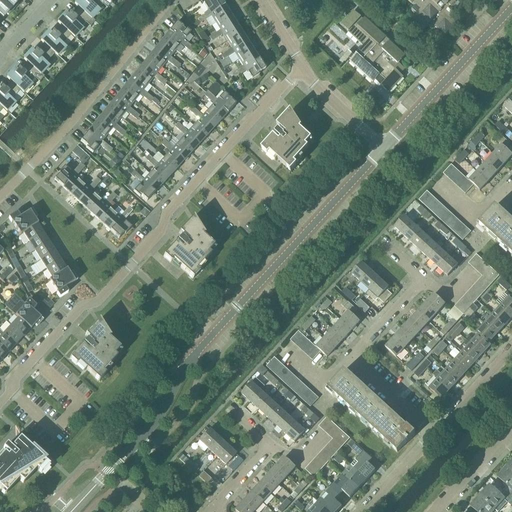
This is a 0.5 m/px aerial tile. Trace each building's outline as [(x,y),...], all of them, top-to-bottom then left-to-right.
[(0,0),(0,14),(3,17),(6,14),(8,16),(13,10),(1,0),(0,0)] [(1,0),(13,10),(18,5),(16,3),(18,0),(1,0)] [(107,0),(77,0),(74,4),(78,8),(79,8),(91,19),(92,19),(99,10),(98,9),(102,4),(107,8),(112,3),(108,0),(108,1),(107,0)] [(207,10),(203,13),(204,15),(206,14),(207,16),(210,14),(224,5),(220,0),(208,0),(203,3),(203,4),(207,10)] [(406,0),(415,8),(412,12),(415,15),(409,22),(421,33),(425,29),(428,26),(431,29),(435,25),(446,35),(457,23),(449,17),(453,13),(449,10),(452,7),(457,0),(406,0)] [(368,9),(372,5),(367,1),(363,5),(368,9)] [(210,14),(211,16),(216,23),(230,14),(224,5),(210,14)] [(79,8),(78,8),(72,15),(69,12),(67,15),(65,14),(57,22),(62,26),(71,35),(74,38),(82,29),(81,28),(85,23),(90,27),(95,21),(92,19),(91,19),(79,8)] [(390,43),(390,42),(365,19),(363,21),(354,12),(341,25),(349,32),(348,33),(363,47),(354,57),(348,51),(339,61),(343,65),(349,59),(351,60),(349,62),(373,83),(375,81),(388,94),(403,78),(399,74),(403,69),(398,65),(405,57),(390,43)] [(216,23),(221,32),(236,23),(230,14),(216,23)] [(182,42),(184,40),(190,33),(190,32),(183,27),(182,28),(176,23),(169,32),(182,42)] [(227,41),(241,32),(236,23),(221,32),(227,41)] [(62,26),(55,33),(52,31),(50,33),(48,32),(40,41),(44,45),(45,45),(54,53),(57,56),(65,47),(62,44),(71,35),(62,26)] [(175,51),(182,42),(169,32),(162,40),(175,51)] [(241,32),(227,41),(233,50),(247,41),(241,32)] [(169,59),(170,57),(175,51),(162,40),(155,48),(169,59)] [(233,50),(234,53),(239,60),(253,51),(247,41),(233,50)] [(45,45),(44,45),(38,52),(35,49),(33,52),(31,51),(23,60),(28,64),(28,63),(40,75),(41,74),(48,66),(45,63),(54,53),(45,45)] [(149,57),(162,67),(169,59),(155,48),(149,57)] [(204,58),(207,55),(203,49),(199,54),(204,58)] [(239,60),(245,69),(259,60),(253,51),(239,60)] [(155,76),(157,74),(162,67),(149,57),(142,65),(155,76)] [(245,69),(246,71),(251,79),(251,80),(259,75),(258,74),(265,69),(259,60),(245,69)] [(28,63),(28,64),(21,70),(18,68),(16,70),(14,69),(6,78),(11,82),(20,90),(23,93),(36,79),(39,82),(44,77),(41,74),(40,75),(28,63)] [(148,84),(155,76),(142,65),(135,74),(148,84)] [(141,93),(143,91),(148,84),(135,74),(128,82),(141,93)] [(11,82),(5,89),(1,86),(0,87),(0,105),(3,109),(6,112),(14,103),(11,100),(20,90),(11,82)] [(135,101),(141,93),(128,82),(121,91),(135,101)] [(135,101),(121,91),(115,99),(128,110),(135,101)] [(223,93),(215,102),(227,113),(235,105),(229,99),(230,98),(223,92),(223,93)] [(121,118),(128,110),(115,99),(108,107),(121,118)] [(215,102),(213,104),(208,110),(220,121),(227,113),(215,102)] [(121,118),(108,107),(101,116),(114,126),(121,118)] [(208,110),(200,118),(213,129),(220,121),(208,110)] [(302,128),(291,110),(277,126),(280,129),(261,149),(268,156),(271,153),(291,172),(297,165),(295,163),(309,148),(306,146),(312,140),(301,129),(302,128)] [(107,135),(114,126),(101,116),(94,124),(107,135)] [(193,126),(206,137),(213,129),(200,118),(193,126)] [(500,130),(504,126),(499,122),(495,125),(500,130)] [(101,143),(102,141),(107,135),(94,124),(87,133),(101,143)] [(193,126),(186,134),(198,145),(206,137),(193,126)] [(504,126),(500,130),(505,135),(509,131),(504,126)] [(93,153),(101,143),(87,133),(80,141),(87,146),(86,148),(93,153)] [(476,138),(480,141),(485,136),(481,133),(476,138)] [(186,134),(179,142),(191,153),(198,145),(186,134)] [(493,154),(504,164),(511,156),(511,154),(506,149),(510,144),(501,136),(497,141),(502,145),(493,154)] [(174,137),(168,144),(171,146),(169,147),(172,149),(184,161),(191,153),(179,142),(174,137)] [(480,141),(476,138),(472,143),(476,146),(480,141)] [(154,156),(157,150),(151,146),(147,152),(154,156)] [(172,149),(169,152),(164,158),(176,169),(184,161),(172,149)] [(460,156),(464,159),(468,154),(465,150),(460,156)] [(485,163),(496,173),(504,164),(493,154),(485,163)] [(464,159),(460,156),(455,161),(459,164),(464,159)] [(176,169),(164,158),(157,166),(169,177),(176,169)] [(477,172),(488,182),(496,173),(485,163),(477,172)] [(448,178),(456,169),(452,165),(443,174),(448,178)] [(74,175),(72,173),(65,167),(65,166),(59,173),(60,174),(54,180),(63,187),(74,175)] [(157,166),(155,168),(149,174),(162,185),(169,177),(157,166)] [(461,173),(456,169),(448,178),(452,182),(461,173)] [(477,172),(469,181),(474,185),(480,191),(488,182),(477,172)] [(465,177),(461,173),(452,182),(457,186),(465,177)] [(149,174),(142,182),(154,193),(162,185),(149,174)] [(82,182),(74,175),(63,187),(70,195),(82,182)] [(461,190),(469,181),(465,177),(457,186),(461,190)] [(466,194),(474,185),(469,181),(461,190),(466,194)] [(90,190),(88,188),(82,182),(70,195),(78,202),(90,190)] [(142,182),(140,184),(134,191),(133,191),(140,197),(141,196),(147,201),(154,193),(142,182)] [(86,209),(98,197),(90,190),(78,202),(86,209)] [(431,196),(427,192),(419,200),(424,204),(431,196)] [(428,208),(436,200),(431,196),(424,204),(428,208)] [(98,197),(86,209),(94,217),(106,204),(98,197)] [(433,212),(440,204),(436,200),(428,208),(433,212)] [(114,211),(106,204),(94,217),(102,224),(114,211)] [(437,216),(445,208),(440,204),(433,212),(437,216)] [(422,214),(426,211),(421,206),(417,210),(422,214)] [(511,224),(494,208),(496,206),(479,224),(511,254),(511,224)] [(441,220),(449,212),(445,208),(437,216),(441,220)] [(23,233),(37,224),(38,224),(30,211),(20,217),(17,213),(8,218),(11,223),(12,223),(20,235),(23,233)] [(110,231),(122,219),(114,211),(102,224),(110,231)] [(426,211),(422,214),(428,219),(431,215),(426,211)] [(446,224),(453,216),(449,212),(441,220),(446,224)] [(404,235),(413,225),(404,216),(395,227),(404,235)] [(450,228),(458,220),(453,216),(446,224),(450,228)] [(182,236),(173,246),(163,257),(170,263),(172,261),(193,279),(199,272),(197,270),(210,255),(208,253),(214,247),(202,236),(204,235),(193,218),(179,233),(182,236)] [(131,227),(122,219),(110,231),(119,239),(124,233),(125,234),(131,227)] [(462,224),(458,220),(450,228),(454,232),(462,224)] [(438,222),(435,226),(440,231),(444,227),(438,222)] [(29,242),(43,233),(37,224),(23,233),(29,242)] [(466,228),(462,224),(454,232),(459,236),(466,228)] [(413,225),(404,235),(412,243),(422,233),(413,225)] [(445,236),(449,232),(444,227),(440,231),(445,236)] [(463,241),(471,232),(466,228),(459,236),(463,241)] [(35,251),(49,242),(43,233),(29,242),(35,251)] [(422,233),(412,243),(421,251),(431,241),(422,233)] [(458,247),(461,243),(456,239),(453,242),(458,247)] [(431,241),(421,251),(430,260),(440,249),(431,241)] [(54,251),(49,242),(35,251),(40,260),(54,251)] [(461,243),(458,247),(463,252),(466,248),(461,243)] [(440,249),(430,260),(439,268),(448,257),(440,249)] [(46,269),(60,260),(54,251),(40,260),(46,269)] [(469,263),(473,268),(481,259),(476,255),(469,263)] [(448,257),(439,268),(448,276),(457,265),(448,257)] [(486,263),(481,259),(473,268),(478,272),(486,263)] [(52,278),(66,269),(60,260),(46,269),(52,278)] [(361,282),(371,271),(362,263),(352,274),(361,282)] [(490,267),(486,263),(478,272),(482,276),(490,267)] [(499,275),(490,267),(482,276),(491,284),(499,275)] [(65,288),(68,286),(75,282),(67,269),(66,269),(52,278),(49,280),(57,293),(56,293),(59,298),(68,293),(65,288)] [(371,271),(361,282),(369,290),(380,280),(371,271)] [(491,284),(482,276),(478,281),(487,289),(491,284)] [(503,288),(508,284),(501,278),(497,283),(503,288)] [(380,280),(369,290),(378,299),(389,288),(380,280)] [(487,289),(478,281),(473,286),(482,294),(487,289)] [(482,294),(473,286),(468,291),(477,299),(482,294)] [(347,297),(351,293),(346,288),(342,292),(347,297)] [(477,299),(468,291),(464,296),(473,304),(477,299)] [(356,297),(351,293),(347,297),(352,301),(356,297)] [(18,318),(30,329),(31,330),(41,318),(33,311),(36,307),(29,300),(25,304),(14,294),(4,305),(18,318)] [(434,294),(426,303),(436,313),(445,304),(434,294)] [(487,294),(482,299),(487,303),(491,298),(487,294)] [(473,304),(464,296),(459,301),(468,309),(473,304)] [(501,306),(511,316),(511,300),(509,298),(501,306)] [(323,305),(327,309),(332,303),(328,300),(323,305)] [(365,313),(370,309),(361,300),(356,305),(365,313)] [(468,309),(459,301),(455,306),(463,314),(464,314),(468,309)] [(340,321),(351,331),(360,322),(353,316),(357,311),(348,303),(344,307),(349,312),(340,321)] [(418,312),(428,322),(436,313),(426,303),(418,312)] [(478,309),(473,304),(468,309),(473,314),(478,309)] [(327,309),(323,305),(318,310),(322,314),(327,309)] [(493,316),(504,326),(511,317),(511,316),(501,306),(493,316)] [(473,314),(468,309),(464,314),(469,319),(473,314)] [(410,321),(420,331),(428,322),(418,312),(410,321)] [(485,324),(496,335),(504,326),(493,316),(485,324)] [(307,322),(311,326),(315,321),(312,317),(307,322)] [(18,318),(11,326),(23,337),(30,329),(18,318)] [(457,323),(453,319),(445,327),(450,331),(457,323)] [(88,338),(69,359),(76,365),(78,363),(99,382),(105,375),(103,373),(117,358),(114,355),(120,349),(108,339),(110,337),(99,320),(85,335),(88,338)] [(0,328),(0,330),(16,345),(23,337),(11,326),(6,321),(0,328)] [(332,330),(343,340),(351,331),(340,321),(332,330)] [(420,340),(415,336),(420,331),(410,321),(402,330),(412,339),(417,344),(420,340)] [(311,326),(307,322),(302,327),(306,331),(311,326)] [(453,329),(459,334),(464,329),(458,323),(453,329)] [(479,335),(488,343),(496,335),(485,324),(477,333),(479,335)] [(438,335),(443,339),(450,331),(445,327),(438,335)] [(449,334),(455,339),(459,334),(453,329),(449,334)] [(16,345),(0,330),(0,345),(8,353),(16,345)] [(324,339),(335,349),(343,340),(332,330),(324,339)] [(393,338),(404,348),(412,339),(402,330),(393,338)] [(303,336),(299,332),(291,340),(295,344),(303,336)] [(431,343),(436,347),(443,339),(438,335),(431,343)] [(470,344),(482,355),(490,345),(488,343),(479,335),(470,344)] [(307,340),(303,336),(295,344),(300,348),(307,340)] [(385,347),(396,357),(404,348),(393,338),(385,347)] [(324,339),(316,347),(320,352),(327,358),(335,349),(324,339)] [(312,344),(307,340),(300,348),(304,352),(312,344)] [(482,355),(466,341),(458,350),(462,353),(473,364),(482,355)] [(447,346),(443,342),(438,348),(443,352),(447,346)] [(424,351),(428,355),(436,347),(431,343),(424,351)] [(308,356),(316,348),(316,347),(312,344),(304,352),(308,356)] [(8,353),(0,345),(0,359),(1,361),(8,353)] [(320,352),(316,348),(308,356),(313,360),(320,352)] [(433,352),(438,357),(443,352),(438,348),(433,352)] [(419,353),(415,358),(413,360),(418,365),(424,358),(419,353)] [(473,364),(462,353),(454,362),(465,372),(473,364)] [(279,362),(275,358),(267,367),(271,371),(279,362)] [(411,372),(418,365),(413,360),(406,367),(411,372)] [(427,360),(422,365),(427,370),(431,364),(427,360)] [(283,366),(279,362),(271,371),(275,375),(283,366)] [(465,372),(454,362),(446,371),(457,381),(465,372)] [(418,378),(427,370),(422,365),(414,374),(418,378)] [(288,370),(283,366),(275,375),(280,379),(288,370)] [(292,374),(288,370),(280,379),(284,383),(292,374)] [(328,389),(342,402),(398,453),(408,442),(408,443),(416,435),(407,427),(405,430),(344,373),(345,371),(345,370),(328,389)] [(457,381),(446,371),(438,380),(449,390),(457,381)] [(268,373),(264,377),(269,381),(273,378),(268,373)] [(297,378),(292,374),(284,383),(289,387),(297,378)] [(275,386),(278,382),(273,378),(269,381),(275,386)] [(301,382),(297,378),(289,387),(293,391),(301,382)] [(430,388),(441,399),(449,390),(438,380),(430,388)] [(305,386),(301,382),(293,391),(297,395),(305,386)] [(251,402),(261,391),(252,383),(242,394),(251,402)] [(310,390),(305,386),(297,395),(302,399),(310,390)] [(285,389),(282,393),(287,398),(291,394),(285,389)] [(314,394),(310,390),(302,399),(306,403),(314,394)] [(260,410),(269,399),(261,391),(251,402),(260,410)] [(292,403),(296,399),(291,394),(287,398),(292,403)] [(311,407),(319,398),(314,394),(306,403),(311,407)] [(268,418),(278,408),(269,399),(260,410),(268,418)] [(305,414),(309,410),(303,405),(300,409),(305,414)] [(277,426),(287,416),(278,408),(268,418),(277,426)] [(309,410),(305,414),(310,419),(314,415),(309,410)] [(286,434),(296,424),(287,416),(277,426),(286,434)] [(319,427),(324,431),(332,422),(327,418),(319,427)] [(328,435),(336,427),(332,422),(324,431),(328,435)] [(296,424),(286,434),(295,443),(305,432),(296,424)] [(333,439),(341,431),(336,427),(328,435),(333,439)] [(208,449),(218,438),(209,430),(199,440),(208,449)] [(350,439),(341,431),(333,439),(329,444),(338,452),(350,439)] [(218,438),(208,449),(217,457),(226,446),(218,438)] [(338,452),(329,444),(325,448),(334,456),(338,452)] [(11,450),(6,446),(2,450),(7,454),(6,456),(2,452),(0,454),(0,488),(2,491),(8,485),(11,488),(18,480),(20,481),(27,473),(30,476),(36,470),(41,475),(49,466),(29,448),(27,449),(26,448),(12,448),(11,450)] [(226,446),(217,457),(226,465),(235,454),(226,446)] [(334,456),(325,448),(321,452),(330,461),(334,456)] [(363,451),(356,460),(351,465),(367,480),(375,471),(368,464),(372,459),(363,451)] [(330,461),(321,452),(317,457),(326,465),(330,461)] [(339,455),(334,460),(340,465),(344,460),(339,455)] [(326,465),(317,457),(313,461),(322,469),(326,465)] [(295,468),(284,458),(276,466),(287,477),(295,468)] [(190,468),(193,465),(188,460),(184,464),(190,468)] [(322,469),(313,461),(309,465),(318,474),(322,469)] [(193,465),(190,468),(195,473),(198,469),(193,465)] [(318,474),(309,465),(305,470),(314,478),(318,474)] [(367,480),(351,465),(342,474),(358,489),(367,480)] [(268,475),(279,485),(287,477),(276,466),(268,475)] [(504,491),(511,498),(511,471),(507,467),(498,477),(508,486),(504,491)] [(199,477),(208,485),(212,480),(203,472),(199,477)] [(339,478),(334,484),(329,488),(338,496),(343,492),(350,498),(358,489),(342,474),(339,478)] [(260,484),(271,494),(279,485),(268,475),(260,484)] [(308,485),(304,481),(299,486),(303,490),(308,485)] [(252,493),(263,503),(271,494),(260,484),(252,493)] [(294,491),(298,495),(303,490),(299,486),(294,491)] [(511,505),(511,498),(504,491),(500,495),(490,486),(480,496),(495,510),(504,500),(511,506),(511,505)] [(325,492),(321,498),(317,502),(328,511),(337,511),(342,507),(335,500),(338,496),(329,488),(325,492)] [(244,502),(255,511),(263,503),(252,493),(244,502)] [(493,511),(495,510),(480,496),(471,506),(477,511),(493,511)] [(291,503),(287,499),(282,504),(286,508),(291,503)] [(254,511),(255,511),(244,502),(236,511),(237,511),(254,511)] [(328,511),(317,502),(309,510),(307,511),(328,511)]
